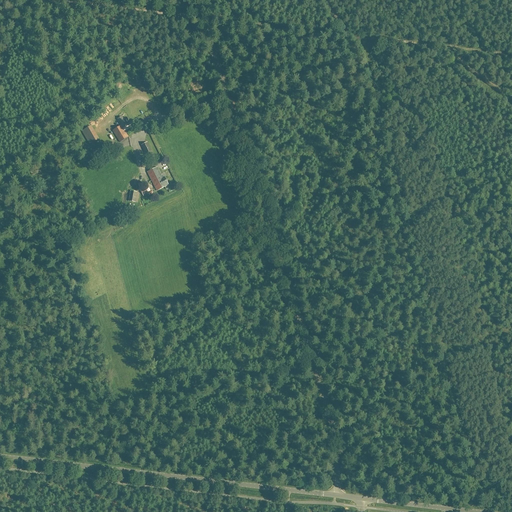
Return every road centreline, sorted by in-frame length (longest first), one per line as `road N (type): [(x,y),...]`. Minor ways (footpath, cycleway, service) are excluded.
road 1 (unclassified): [(336,495),(331,421),(197,0)]
road 2 (track): [(364,37),(484,497),(481,511)]
road 3 (tertiary): [(336,495),(0,456)]
road 4 (track): [(203,18),(48,0)]
road 5 (track): [(351,35),(204,20)]
